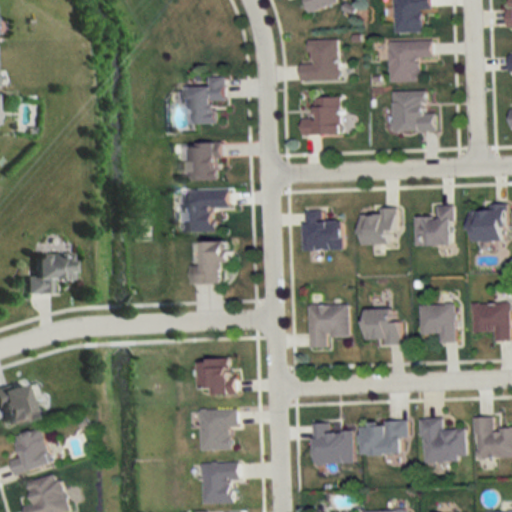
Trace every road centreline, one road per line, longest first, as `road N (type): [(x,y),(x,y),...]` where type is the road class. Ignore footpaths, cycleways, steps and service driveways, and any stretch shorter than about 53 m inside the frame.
road 1 (residential): [(281,511),(263,47),(249,0)]
road 2 (residential): [(274,320),(95,324),(0,348)]
road 3 (residential): [(268,173),(511,163)]
road 4 (residential): [(277,385),(511,378)]
road 5 (residential): [(469,0),(475,165)]
